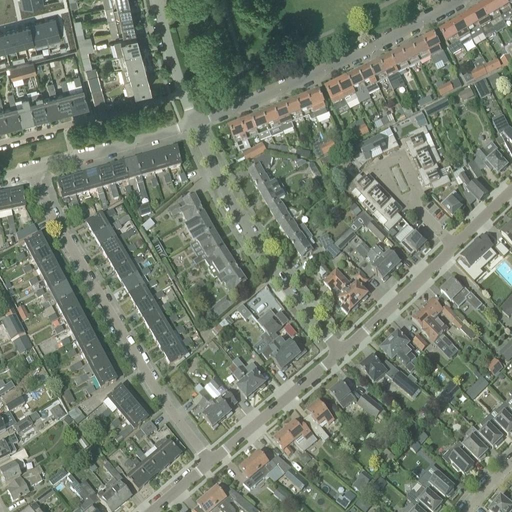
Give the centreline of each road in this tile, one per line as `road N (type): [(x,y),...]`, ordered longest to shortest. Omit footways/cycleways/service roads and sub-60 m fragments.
road 1 (residential): [(210,467),(136,361),(29,171)]
road 2 (residential): [(193,123),(315,74),(460,0)]
road 3 (residential): [(340,350),(257,245),(193,123)]
road 4 (residential): [(0,144),(182,93)]
road 5 (residential): [(210,467),(340,350)]
road 6 (residential): [(29,171),(193,123)]
road 7 (residential): [(340,350),(454,247)]
